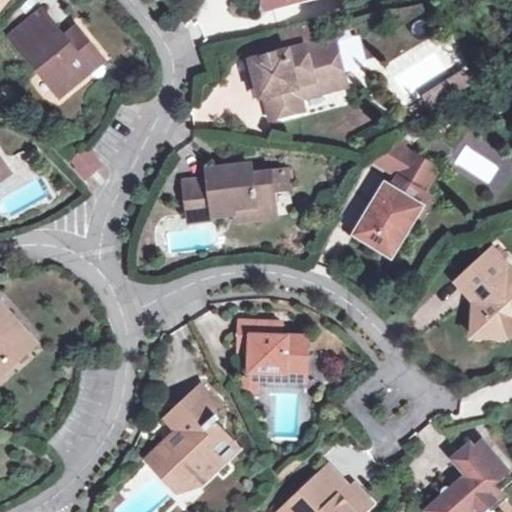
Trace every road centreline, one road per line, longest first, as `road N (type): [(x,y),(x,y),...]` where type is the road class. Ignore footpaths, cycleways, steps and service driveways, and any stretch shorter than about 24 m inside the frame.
road 1 (residential): [(124,312),(226,278),(286,279),(330,296),(414,375)]
road 2 (residential): [(76,236),(129,192),(174,94),(169,55),(127,0)]
road 3 (residential): [(48,506),(108,450),(127,367),(124,312)]
